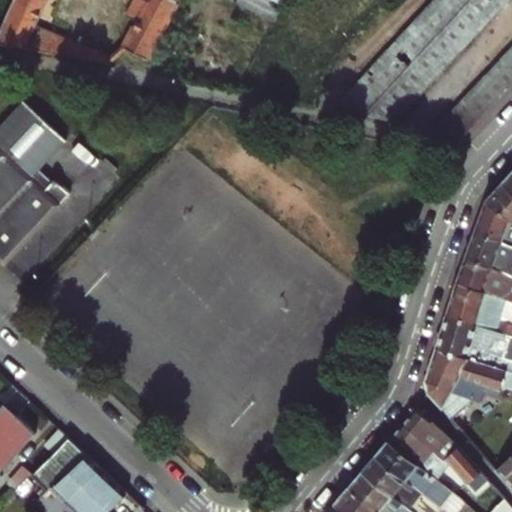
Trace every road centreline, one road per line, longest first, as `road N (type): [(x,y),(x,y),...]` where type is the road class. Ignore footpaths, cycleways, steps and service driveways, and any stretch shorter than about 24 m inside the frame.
road 1 (residential): [(511,128),(457,198),(392,388),(289,511)]
road 2 (residential): [(0,331),(196,511)]
